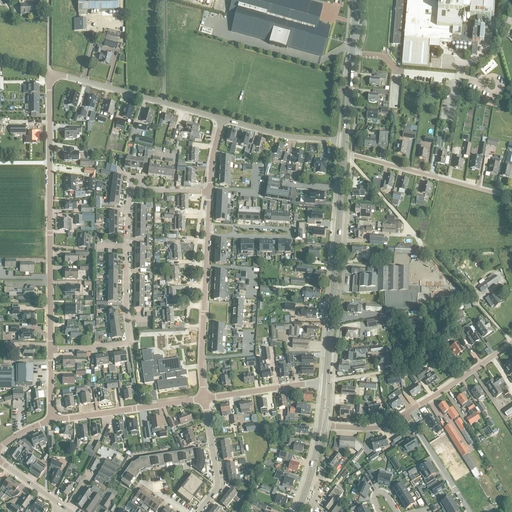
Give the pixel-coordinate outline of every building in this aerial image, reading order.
[(69,0),(70,13),(77,13),(78,13),(118,12),(117,0),(69,0)] [(300,0),(233,0),(230,10),(238,12),(232,31),(270,42),(270,45),(287,49),(287,47),(321,57),(330,27),(327,26),(327,24),(322,23),(322,25),(317,24),(322,6),(300,0)] [(396,0),(396,5),(395,5),(395,7),(396,7),(395,11),(395,12),(396,12),(393,44),(404,45),(402,65),(428,67),(429,47),(432,48),(436,48),(437,48),(440,48),(440,45),(440,42),(472,45),(472,53),(472,55),(476,55),(477,44),(473,44),(473,42),(475,42),(475,43),(480,43),(480,42),(484,42),(485,30),(481,29),(482,22),(483,22),(483,20),(490,20),(491,14),(493,14),(494,0),(396,0)] [(34,5),(21,5),(21,14),(34,14),(34,5)] [(103,32),(102,38),(105,39),(106,40),(104,46),(116,49),(116,47),(117,42),(120,33),(108,29),(107,33),(103,32)] [(100,54),(99,60),(101,60),(100,62),(110,65),(110,64),(111,64),(112,60),(110,60),(112,54),(112,53),(109,52),(109,53),(108,54),(103,53),(102,55),(100,54)] [(370,78),(370,85),(372,86),(373,87),(374,87),(375,87),(375,86),(379,86),(380,79),(386,79),(386,75),(378,74),(378,78),(370,78)] [(28,85),(24,85),(24,94),(28,94),(39,94),(39,85),(28,85)] [(369,94),(368,101),(372,102),(371,102),(374,103),(374,102),(378,102),(378,95),(384,95),(385,92),(385,91),(377,90),(376,94),(369,94)] [(71,93),(67,106),(76,108),(79,95),(71,93)] [(86,103),(85,107),(93,109),(96,98),(89,96),(87,103),(86,103)] [(25,105),(25,106),(39,105),(39,97),(28,97),(27,97),(28,105),(25,105)] [(106,104),(104,113),(112,116),(114,110),(113,110),(115,104),(114,103),(114,102),(110,101),(110,102),(107,101),(106,104)] [(39,105),(25,106),(25,110),(28,110),(31,110),(31,114),(36,114),(39,114),(39,105)] [(125,106),(122,117),(130,119),(133,109),(125,106)] [(80,108),(78,116),(81,117),(85,118),(87,113),(83,112),(84,109),(80,108)] [(145,110),(141,121),(150,124),(153,112),(149,111),(149,110),(146,109),(145,110)] [(368,110),(367,119),(377,120),(378,116),(381,116),(381,114),(381,111),(378,111),(368,110)] [(170,124),(169,125),(172,125),(173,123),(176,124),(177,121),(178,119),(178,118),(172,116),(170,122),(170,124)] [(183,127),(182,132),(190,135),(191,131),(193,125),(187,123),(186,126),(186,127),(186,128),(183,127)] [(406,124),(405,130),(417,132),(417,128),(412,127),(412,125),(406,124)] [(190,135),(190,137),(198,139),(199,133),(197,132),(198,130),(199,129),(199,127),(199,126),(193,125),(191,131),(190,135)] [(65,131),(65,139),(76,139),(76,133),(81,133),(81,127),(73,127),(69,127),(69,131),(65,131)] [(29,137),(29,144),(35,143),(35,141),(39,141),(39,131),(29,131),(29,137)] [(230,131),(226,142),(233,144),(236,133),(230,131)] [(365,138),(365,147),(376,148),(376,145),(377,145),(378,145),(378,146),(381,146),(381,145),(384,146),(386,147),(387,146),(388,132),(378,131),(378,136),(371,136),(371,139),(365,138)] [(403,134),(403,137),(415,139),(416,133),(404,131),(403,134)] [(244,135),(241,146),(246,148),(245,151),(249,152),(251,145),(248,145),(248,143),(250,137),(244,135)] [(136,136),(135,142),(152,147),(154,140),(136,136)] [(259,139),(256,148),(258,148),(257,150),(257,152),(260,153),(261,149),(263,149),(265,141),(259,139)] [(489,139),(487,146),(498,148),(499,142),(489,139)] [(395,144),(394,150),(395,152),(397,152),(397,154),(405,155),(406,148),(407,148),(408,144),(399,143),(399,144),(396,143),(395,144)] [(277,145),(274,155),(276,155),(275,158),(278,159),(279,156),(280,156),(283,147),(277,145)] [(251,147),(249,155),(253,156),(255,149),(257,150),(258,148),(256,148),(256,147),(251,146),(251,147)] [(420,150),(418,158),(426,160),(428,152),(422,151),(423,147),(419,146),(418,150),(420,150)] [(436,148),(435,155),(438,156),(437,164),(445,165),(447,154),(441,153),(441,149),(440,149),(436,148)] [(65,154),(64,154),(64,161),(72,161),(79,161),(78,152),(74,152),(74,149),(65,149),(65,154)] [(293,157),(292,163),(295,163),(295,164),(302,165),(303,152),(296,152),(296,156),(295,157),(293,157)] [(506,162),(505,166),(504,165),(502,176),(509,177),(511,167),(511,163),(511,153),(508,153),(506,162)] [(119,156),(118,162),(125,163),(125,164),(124,168),(130,169),(131,159),(132,156),(128,156),(127,158),(125,158),(125,157),(119,156)] [(456,160),(454,168),(462,169),(464,161),(458,160),(459,157),(455,156),(454,160),(456,160)] [(473,156),(471,169),(472,170),(474,170),(475,169),(479,170),(481,158),(473,156)] [(315,159),(314,169),(317,169),(316,173),(318,173),(319,174),(322,174),(322,173),(324,174),(325,169),(326,169),(327,160),(315,159)] [(491,162),(489,172),(490,172),(490,173),(497,174),(499,164),(500,160),(493,159),(492,162),(492,163),(491,162)] [(155,176),(160,177),(161,167),(149,166),(149,165),(148,175),(153,176),(153,177),(154,177),(155,176)] [(287,166),(285,173),(288,174),(288,171),(295,172),(296,166),(288,165),(288,166),(287,166)] [(161,167),(160,177),(166,177),(166,179),(167,179),(167,177),(173,178),(174,169),(174,168),(174,169),(161,167)] [(85,170),(84,173),(92,174),(91,178),(95,179),(95,175),(96,171),(96,170),(85,169),(85,170)] [(388,175),(386,183),(382,182),(380,189),(386,190),(387,186),(392,188),(394,177),(388,175)] [(75,178),(65,178),(65,184),(66,184),(66,192),(75,192),(75,178)] [(290,201),(292,189),(282,187),(283,180),(268,178),(265,198),(290,201)] [(402,178),(399,189),(406,191),(408,180),(402,178)] [(432,185),(424,183),(422,193),(429,195),(432,185)] [(353,190),(353,196),(365,197),(365,191),(367,191),(367,186),(360,186),(360,190),(353,190)] [(311,197),(305,197),(305,203),(314,204),(315,200),(318,200),(318,201),(324,201),(324,198),(325,198),(326,198),(326,195),(325,194),(324,194),(324,193),(318,192),(318,191),(311,191),(311,197)] [(398,204),(399,200),(400,200),(402,193),(394,191),(393,198),(393,199),(392,203),(398,204)] [(423,205),(424,202),(425,197),(418,195),(416,204),(423,205)] [(65,201),(65,210),(76,210),(76,202),(65,201)] [(367,206),(356,205),(356,213),(364,214),(364,217),(360,217),(370,218),(371,213),(367,213),(367,206)] [(262,212),(262,219),(265,219),(265,222),(271,222),(272,212),(266,212),(262,212)] [(308,216),(307,223),(315,224),(315,220),(323,221),(323,214),(312,213),(312,217),(308,216)] [(153,230),(161,230),(161,216),(157,216),(157,215),(154,215),(154,220),(153,220),(153,230)] [(216,219),(216,221),(224,221),(223,224),(229,224),(229,222),(229,216),(217,215),(216,219)] [(82,217),(76,217),(76,225),(82,225),(82,224),(84,224),(84,221),(82,221),(82,217)] [(59,219),(59,230),(70,230),(70,224),(68,224),(68,220),(59,219)] [(295,232),(295,234),(295,239),(302,239),(302,235),(305,235),(305,224),(305,223),(299,223),(299,230),(295,230),(295,232)] [(363,227),(355,226),(355,228),(355,231),(354,231),(354,234),(355,234),(354,235),(355,235),(354,239),(362,240),(362,236),(363,236),(363,233),(366,233),(367,232),(372,232),(372,228),(367,227),(363,227)] [(79,236),(79,240),(78,240),(78,242),(79,242),(79,247),(88,248),(89,239),(86,239),(86,236),(79,236)] [(238,249),(238,256),(242,256),(242,255),(248,255),(248,242),(242,242),(241,249),(238,249)] [(257,250),(257,256),(263,256),(263,254),(266,254),(266,242),(260,242),(260,250),(257,250)] [(266,242),(266,254),(270,254),(270,256),(276,256),(276,250),(273,250),(273,242),(266,242)] [(277,250),(276,255),(281,255),(281,253),(285,253),(285,254),(285,242),(279,242),(279,250),(277,250)] [(285,242),(285,254),(294,254),(294,250),(291,250),(291,247),(291,242),(285,242)] [(353,246),(352,253),(354,253),(354,254),(356,254),(357,253),(361,254),(362,250),(366,251),(366,247),(362,247),(353,246)] [(77,257),(81,257),(89,257),(89,252),(74,252),(74,255),(65,255),(65,263),(77,263),(77,257)] [(5,259),(4,268),(16,268),(16,259),(5,259)] [(33,272),(33,263),(20,263),(20,272),(33,272)] [(311,279),(315,279),(315,280),(324,281),(324,272),(316,271),(316,273),(312,272),(313,268),(297,266),(297,273),(308,274),(308,276),(311,276),(311,279)] [(352,268),(352,275),(355,275),(355,277),(358,276),(361,276),(370,276),(371,268),(368,268),(367,273),(363,273),(363,270),(360,270),(360,268),(352,268)] [(355,294),(359,293),(385,292),(386,315),(417,309),(418,288),(408,287),(409,269),(379,268),(378,274),(376,274),(376,273),(373,273),(373,268),(371,268),(370,276),(361,276),(358,276),(355,277),(353,277),(353,286),(352,293),(355,294)] [(77,270),(65,270),(65,278),(77,278),(77,270)] [(496,275),(486,282),(478,288),(482,293),(499,281),(496,275)] [(93,282),(85,282),(85,286),(89,286),(89,291),(93,291),(93,282)] [(75,296),(75,293),(79,293),(79,290),(80,290),(80,286),(71,286),(65,286),(65,296),(75,296)] [(307,288),(306,298),(306,299),(310,299),(319,299),(320,289),(307,288)] [(23,289),(23,297),(23,300),(26,300),(26,297),(33,297),(33,289),(23,289)] [(493,294),(486,298),(492,307),(494,306),(493,305),(494,304),(496,307),(502,303),(496,294),(494,296),(493,294)] [(234,308),(243,308),(244,299),(237,298),(236,302),(234,302),(234,308)] [(74,305),(65,305),(65,316),(78,316),(78,312),(80,312),(80,304),(74,304),(74,305)] [(348,305),(348,312),(357,313),(357,312),(360,312),(361,308),(358,308),(358,306),(348,305)] [(34,320),(34,319),(34,318),(35,317),(34,316),(34,315),(34,312),(22,312),(19,312),(19,309),(12,309),(12,315),(19,315),(20,315),(22,316),(22,320),(34,320)] [(302,309),(299,309),(298,316),(301,317),(307,318),(308,317),(316,317),(317,310),(302,309)] [(452,314),(456,322),(463,319),(462,318),(465,317),(462,310),(452,314)] [(413,325),(417,324),(418,328),(424,327),(424,323),(422,323),(421,317),(411,319),(411,320),(408,321),(409,327),(413,327),(413,325)] [(368,328),(379,326),(377,318),(367,321),(368,328)] [(242,329),(242,320),(233,319),(233,321),(233,325),(235,326),(235,329),(242,329)] [(481,323),(478,325),(479,325),(477,326),(484,337),(486,336),(489,334),(491,332),(488,329),(489,328),(487,324),(486,325),(484,321),(482,323),(481,323)] [(271,326),(272,339),(272,340),(278,340),(278,331),(284,331),(284,330),(289,330),(289,336),(299,337),(299,329),(302,329),(302,324),(295,324),(295,325),(290,325),(271,326)] [(446,324),(442,326),(437,330),(439,334),(438,335),(440,339),(448,334),(445,330),(449,328),(446,324)] [(462,329),(468,337),(467,338),(472,346),(475,344),(475,345),(478,343),(478,342),(479,341),(468,325),(462,329)] [(78,327),(72,327),(65,327),(65,335),(71,335),(71,339),(80,339),(81,331),(78,331),(78,327)] [(293,339),(293,348),(307,349),(308,340),(306,340),(307,338),(316,339),(317,328),(308,328),(304,328),(303,337),(301,336),(300,339),(293,339)] [(347,329),(346,337),(356,338),(357,335),(360,335),(360,331),(357,331),(357,330),(347,329)] [(18,339),(18,342),(20,342),(23,342),(23,339),(34,339),(34,331),(21,331),(21,339),(18,339)] [(458,343),(451,348),(450,349),(455,356),(457,355),(457,356),(460,354),(464,352),(458,343)] [(20,353),(23,353),(23,357),(33,357),(33,349),(23,348),(23,349),(20,349),(20,353)] [(264,362),(270,361),(271,361),(269,348),(263,349),(264,362)] [(179,358),(164,361),(164,359),(162,359),(162,356),(153,357),(153,353),(151,354),(150,350),(141,351),(143,362),(141,363),(144,384),(154,383),(153,377),(161,376),(162,381),(157,382),(158,387),(155,387),(156,391),(158,391),(158,392),(187,387),(185,378),(181,379),(180,376),(186,376),(185,370),(182,371),(181,366),(180,367),(179,358)] [(288,378),(288,372),(291,372),(289,353),(286,353),(286,357),(285,357),(286,362),(283,362),(284,367),(279,368),(280,373),(281,373),(281,378),(288,378)] [(302,364),(310,364),(314,364),(314,357),(310,357),(310,353),(293,353),(293,357),(302,357),(302,363),(302,364)] [(344,361),(349,362),(353,362),(353,354),(345,353),(344,361)] [(384,357),(378,358),(379,364),(385,363),(385,367),(393,366),(392,355),(384,356),(384,357)] [(64,358),(64,366),(74,366),(74,357),(70,357),(70,358),(64,358)] [(271,378),(271,377),(272,377),(273,376),(273,373),(272,372),(270,373),(270,371),(268,371),(267,366),(263,366),(262,358),(257,359),(258,367),(259,373),(261,372),(262,372),(263,379),(271,378)] [(302,364),(302,363),(291,363),(291,367),(302,368),(302,374),(309,374),(309,376),(313,376),(314,367),(310,367),(310,364),(302,364)] [(0,389),(4,389),(4,391),(7,391),(7,389),(11,389),(11,388),(15,388),(15,370),(11,370),(11,365),(0,365),(0,389)] [(32,386),(32,383),(33,383),(33,365),(16,365),(16,386),(32,386)] [(225,367),(225,370),(223,370),(223,374),(224,374),(225,378),(222,378),(223,387),(230,386),(229,379),(228,373),(230,373),(229,369),(229,366),(225,367)] [(406,372),(409,376),(415,384),(418,382),(413,374),(412,374),(411,371),(406,372)] [(422,371),(416,375),(419,380),(425,376),(422,371)] [(251,373),(244,374),(244,378),(243,378),(243,379),(243,381),(243,382),(245,382),(245,383),(251,382),(251,383),(254,383),(253,375),(251,375),(251,373)] [(433,373),(423,379),(428,386),(438,379),(433,373)] [(387,376),(389,385),(400,383),(399,374),(387,376)] [(74,375),(64,376),(64,384),(74,384),(74,375)] [(385,376),(377,376),(378,385),(384,385),(384,387),(386,387),(385,376)] [(503,394),(504,396),(509,393),(506,388),(505,387),(507,386),(504,382),(501,377),(494,382),(502,394),(503,394)] [(496,398),(502,394),(494,382),(493,380),(487,384),(496,398)] [(106,382),(107,390),(117,389),(116,381),(106,382)] [(416,385),(408,390),(413,397),(421,391),(416,385)] [(478,387),(472,392),(478,400),(484,396),(478,387)] [(124,392),(125,400),(132,399),(131,391),(128,391),(127,388),(124,388),(124,392)] [(351,388),(343,388),(342,395),(355,396),(356,389),(351,389),(351,388)] [(34,412),(35,411),(35,412),(37,413),(39,412),(40,412),(40,411),(41,411),(40,403),(39,403),(39,397),(38,397),(37,390),(32,390),(33,398),(34,398),(35,404),(33,404),(34,412)] [(70,390),(62,391),(63,398),(65,398),(65,400),(66,409),(74,408),(73,399),(72,399),(72,397),(73,397),(72,393),(70,393),(70,390)] [(96,400),(99,399),(100,402),(108,401),(108,399),(110,399),(109,397),(108,397),(107,391),(104,392),(104,390),(98,390),(95,391),(96,400)] [(13,391),(13,400),(23,400),(23,391),(13,391)] [(84,392),(81,393),(81,395),(82,405),(90,404),(88,394),(88,391),(87,391),(84,391),(84,392)] [(305,393),(300,393),(295,392),(295,396),(304,397),(304,401),(312,402),(313,394),(305,393)] [(463,395),(457,399),(462,406),(463,408),(466,406),(468,407),(467,408),(470,411),(474,408),(472,404),(472,405),(469,401),(468,401),(463,395)] [(285,397),(277,398),(278,402),(277,402),(277,405),(276,405),(277,409),(279,408),(287,407),(285,397)] [(397,397),(388,403),(393,410),(398,406),(399,406),(402,404),(397,397)] [(252,406),(252,402),(248,402),(248,403),(240,404),(241,410),(241,414),(250,412),(249,409),(249,406),(252,406)] [(458,416),(452,407),(449,410),(445,403),(439,407),(443,414),(444,414),(445,415),(448,413),(453,420),(458,416)] [(481,403),(477,406),(482,413),(485,417),(488,416),(485,411),(486,410),(481,403)] [(376,417),(374,405),(370,406),(370,404),(367,405),(370,418),(371,418),(371,419),(375,418),(374,417),(376,417)] [(511,404),(503,411),(507,417),(511,413),(511,404)] [(229,405),(221,406),(222,413),(227,412),(228,416),(231,416),(230,411),(229,405)] [(297,406),(297,410),(297,414),(310,416),(310,413),(311,407),(302,406),(297,406)] [(350,408),(341,407),(340,417),(345,418),(345,415),(350,416),(350,415),(354,416),(354,412),(350,412),(350,408)] [(171,419),(168,420),(171,429),(175,427),(192,421),(189,413),(178,417),(179,420),(173,422),(171,419)] [(476,413),(467,419),(471,425),(480,419),(476,413)] [(437,433),(442,430),(431,415),(425,419),(432,429),(434,428),(437,433)] [(161,428),(159,417),(151,418),(153,429),(161,428)] [(138,431),(136,420),(128,421),(129,427),(127,427),(128,432),(130,432),(138,431)] [(115,423),(116,433),(117,436),(116,436),(116,437),(119,437),(119,435),(123,435),(122,432),(123,432),(122,422),(115,423)] [(258,423),(246,425),(247,432),(259,430),(258,423)] [(99,425),(92,426),(93,436),(101,435),(99,425)] [(482,431),(487,438),(494,433),(489,426),(482,431)] [(73,430),(70,430),(70,428),(61,427),(60,434),(69,436),(72,436),(73,430)] [(80,439),(83,439),(83,442),(85,443),(87,442),(88,441),(86,427),(79,428),(80,439)] [(293,430),(296,430),(295,433),(300,434),(308,435),(309,428),(301,428),(301,427),(293,427),(293,430)] [(450,427),(446,430),(452,439),(456,436),(450,427)] [(107,429),(104,435),(101,442),(103,443),(106,437),(107,438),(110,430),(107,429)] [(184,438),(185,439),(193,436),(191,430),(183,433),(183,434),(181,435),(182,438),(184,438)] [(47,443),(47,440),(45,436),(43,438),(40,433),(35,435),(39,444),(44,442),(45,444),(47,443)] [(500,434),(491,440),(494,445),(503,439),(500,434)] [(35,435),(29,438),(34,447),(39,444),(35,435)] [(193,436),(185,439),(185,442),(183,442),(184,446),(187,445),(187,446),(196,443),(193,436)] [(439,442),(435,445),(440,452),(447,448),(442,440),(444,439),(443,436),(437,439),(439,442)] [(378,439),(381,449),(388,447),(386,437),(378,439)] [(341,457),(347,448),(355,449),(355,439),(340,438),(335,438),(334,447),(326,458),(330,461),(328,465),(333,468),(333,467),(336,470),(340,465),(337,462),(341,457)] [(381,449),(378,439),(371,441),(374,451),(381,449)] [(408,451),(417,446),(415,443),(416,443),(415,441),(415,442),(413,439),(409,441),(406,442),(407,443),(406,443),(404,440),(398,444),(401,449),(405,447),(408,451)] [(503,439),(494,445),(497,449),(506,444),(503,439)] [(85,450),(94,454),(100,443),(96,441),(92,450),(87,447),(85,450)] [(101,444),(85,473),(91,476),(89,481),(86,485),(109,498),(116,485),(110,482),(125,455),(101,444)] [(295,444),(294,451),(303,453),(304,446),(295,444)] [(506,444),(497,449),(500,454),(509,448),(506,444)] [(8,456),(14,461),(20,452),(14,448),(8,456)] [(447,448),(440,452),(444,459),(449,457),(451,460),(456,456),(454,453),(451,455),(447,448)] [(511,452),(509,448),(500,454),(503,459),(511,452)] [(168,454),(167,454),(139,459),(139,460),(136,462),(133,464),(132,463),(121,478),(122,480),(120,482),(129,488),(131,485),(135,480),(135,479),(138,477),(139,474),(139,473),(142,472),(144,470),(145,470),(149,470),(151,469),(152,469),(158,468),(159,468),(162,468),(165,467),(166,467),(172,466),(173,466),(176,466),(179,465),(180,464),(180,465),(186,464),(187,463),(190,464),(190,467),(192,467),(203,475),(204,475),(205,475),(206,475),(206,474),(207,473),(207,472),(206,465),(206,466),(207,465),(205,452),(203,452),(203,451),(200,451),(199,449),(180,452),(178,452),(174,452),(170,453),(168,454)] [(354,462),(358,457),(364,451),(362,449),(354,458),(351,462),(353,463),(354,464),(356,463),(354,462)] [(280,451),(278,459),(285,461),(287,461),(289,454),(280,451)] [(467,452),(461,455),(473,475),(478,472),(467,452)] [(375,453),(369,458),(366,459),(369,464),(372,462),(371,461),(378,456),(375,453)] [(24,458),(21,462),(31,469),(29,472),(38,479),(46,467),(28,455),(26,459),(24,458)] [(53,478),(51,482),(52,483),(52,484),(54,485),(55,485),(55,484),(56,485),(62,473),(58,471),(59,469),(60,469),(63,465),(53,460),(50,464),(56,467),(55,470),(51,477),(53,478)] [(289,471),(289,469),(297,472),(299,465),(291,462),(291,463),(287,462),(286,466),(286,468),(286,470),(289,471)] [(457,462),(449,467),(453,472),(457,469),(460,473),(467,468),(465,464),(461,467),(457,462)] [(493,474),(496,472),(489,463),(485,466),(496,482),(498,480),(493,474)] [(431,466),(429,464),(420,469),(422,472),(420,473),(421,476),(422,476),(433,468),(432,466),(431,466)] [(435,471),(433,468),(422,476),(425,481),(436,474),(434,471),(435,471)] [(462,477),(458,480),(461,486),(470,480),(467,475),(467,474),(465,471),(460,474),(462,477)] [(379,474),(377,483),(383,485),(386,475),(386,474),(380,473),(379,474)] [(386,485),(386,486),(390,487),(390,486),(392,476),(386,474),(386,475),(383,485),(386,485)] [(73,481),(77,484),(81,478),(77,475),(73,481)] [(182,489),(181,488),(177,494),(189,504),(194,498),(192,498),(194,495),(203,484),(191,475),(187,480),(188,481),(182,489)] [(504,476),(500,479),(507,490),(506,488),(510,485),(504,476)] [(295,480),(286,477),(283,484),(292,487),(295,480)] [(8,491),(14,483),(8,479),(2,487),(0,490),(3,491),(3,490),(4,490),(5,490),(5,489),(8,491)] [(501,481),(496,484),(502,493),(507,490),(500,479),(499,479),(501,481)] [(470,480),(461,486),(464,491),(473,485),(470,480)] [(434,486),(432,484),(427,487),(429,491),(431,489),(435,495),(435,496),(439,493),(440,495),(443,493),(442,491),(445,489),(441,482),(438,484),(434,486)] [(14,483),(8,491),(10,493),(9,493),(9,494),(10,494),(9,496),(11,498),(11,497),(13,498),(18,496),(20,493),(16,490),(19,487),(14,483)] [(362,483),(361,483),(358,489),(359,489),(368,493),(370,487),(362,483)] [(66,485),(61,492),(66,496),(71,489),(70,489),(72,486),(70,484),(68,487),(66,485)] [(394,490),(397,495),(405,489),(402,484),(394,490)] [(496,484),(491,487),(495,493),(492,495),(496,500),(499,498),(497,496),(502,493),(496,484)] [(330,498),(336,502),(344,492),(337,486),(335,489),(334,489),(333,490),(334,491),(329,497),(330,498)] [(135,497),(140,501),(146,493),(141,489),(135,497)] [(239,500),(236,497),(238,494),(231,489),(227,494),(234,499),(237,502),(239,500)] [(356,495),(366,499),(367,496),(367,495),(368,493),(359,489),(358,489),(356,494),(356,495)] [(405,489),(397,495),(400,500),(408,494),(405,489)] [(146,493),(140,501),(145,505),(151,496),(146,493)] [(234,499),(227,494),(224,499),(230,504),(234,499)] [(400,500),(403,504),(412,499),(408,494),(400,500)] [(12,511),(17,511),(21,506),(25,509),(32,499),(26,495),(22,501),(21,500),(18,504),(18,505),(17,507),(13,504),(9,509),(12,511)] [(288,499),(278,495),(275,503),(285,507),(288,499)] [(145,505),(151,508),(156,500),(151,496),(145,505)] [(443,509),(453,502),(450,497),(442,503),(440,504),(443,509)] [(323,507),(329,511),(330,511),(338,511),(343,507),(336,502),(330,498),(323,507)] [(481,498),(472,503),(475,508),(484,503),(481,498)] [(230,504),(224,499),(220,503),(226,508),(230,504)] [(412,499),(403,504),(406,509),(415,504),(412,499)] [(162,504),(156,500),(151,508),(155,511),(158,511),(162,507),(160,506),(162,504)] [(37,511),(42,505),(41,504),(42,503),(39,501),(38,502),(37,502),(32,510),(34,511),(33,511),(37,511)] [(453,502),(443,509),(445,508),(447,511),(449,511),(457,507),(453,502)] [(484,503),(475,508),(477,511),(481,511),(487,508),(484,503)]
